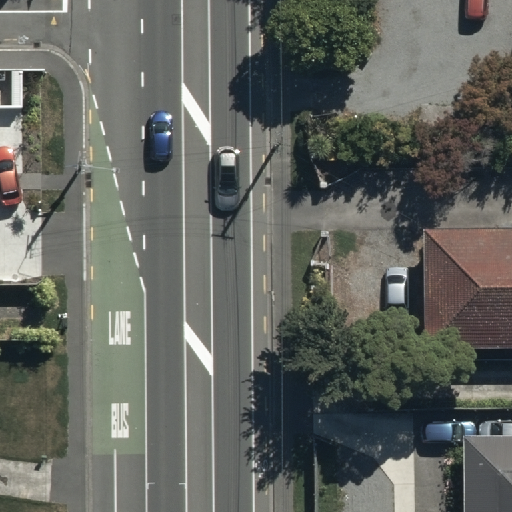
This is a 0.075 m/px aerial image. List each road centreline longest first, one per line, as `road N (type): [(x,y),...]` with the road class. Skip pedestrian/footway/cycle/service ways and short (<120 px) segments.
road 1 (secondary): [(200,511),(195,17)]
road 2 (residential): [(0,18),(195,17)]
